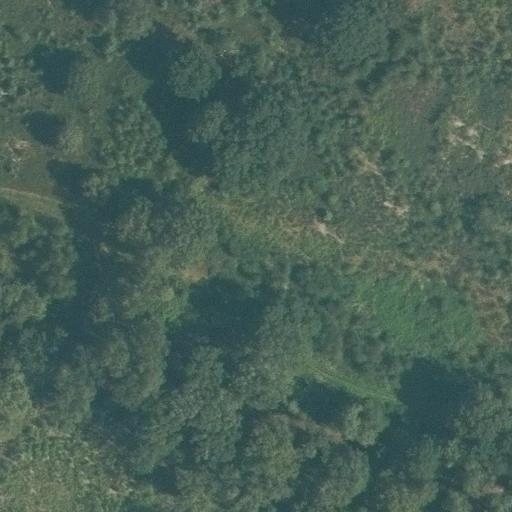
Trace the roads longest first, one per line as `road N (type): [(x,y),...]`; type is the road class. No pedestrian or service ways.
road 1 (track): [(511,405),(379,382),(142,243)]
road 2 (track): [(73,346),(0,455)]
